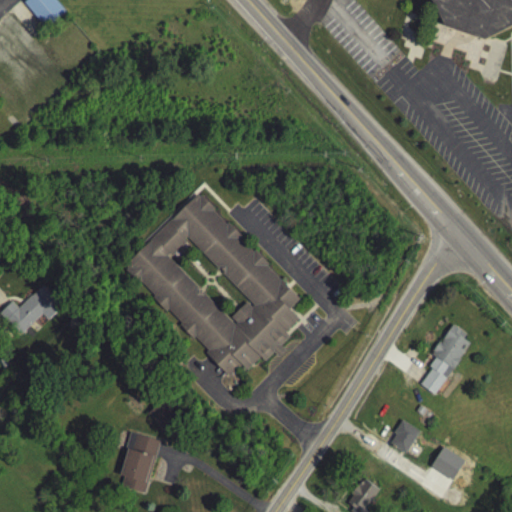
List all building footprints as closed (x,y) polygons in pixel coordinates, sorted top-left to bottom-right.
[(21,7),(29,0),(50,0),(64,15),(44,33),(21,7)] [(511,0),(511,28),(483,44),(441,31),(425,0),(511,0)] [(252,254),(267,268),(264,270),(296,303),(286,313),(297,323),(283,337),(287,341),(277,350),(282,354),(275,361),(271,357),(262,365),(258,361),(245,374),(239,369),(227,381),(214,368),(203,356),(205,354),(192,341),(190,343),(177,329),(179,327),(165,313),(163,315),(150,302),(152,300),(138,286),(136,287),(123,274),(125,272),(122,269),(194,198),(197,201),(199,199),(213,213),(210,215),(224,228),(226,226),(239,240),(237,242),(250,256),(252,254)] [(17,312),(10,305),(0,314),(0,319),(19,339),(40,318),(46,324),(60,310),(40,289),(17,312)] [(417,389),(434,400),(468,347),(462,342),(465,337),(450,328),(430,358),(435,361),(417,389)] [(418,435),(401,424),(387,447),(404,457),(418,435)] [(144,497),(158,444),(129,437),(118,480),(122,481),(119,491),(144,497)] [(342,510),(345,511),(365,511),(378,493),(361,482),(342,510)]
